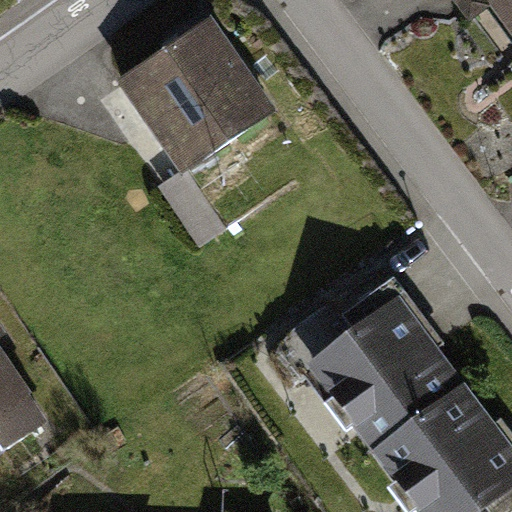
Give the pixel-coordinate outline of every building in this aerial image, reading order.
[(511,0),(498,0),(511,18),(511,0)] [(208,26),(126,83),(186,170),(269,113),(208,26)] [(227,228),(186,170),(160,188),(201,246),(227,228)] [(359,336),(316,368),(337,396),(325,406),(346,434),(358,425),(373,444),(411,415),(454,384),(419,338),(431,329),(394,281),(345,318),(359,336)] [(0,412),(22,398),(0,366),(0,412)] [(454,384),(411,415),(482,508),(487,504),(492,511),(511,511),(511,436),(500,446),(454,384)] [(423,511),(476,511),(482,508),(411,415),(373,444),(401,481),(388,490),(404,511),(417,511),(422,509),(423,511)]
